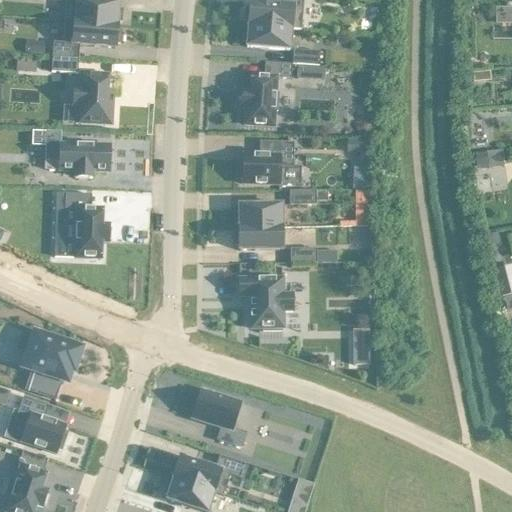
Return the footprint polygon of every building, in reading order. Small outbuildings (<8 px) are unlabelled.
[(66,7),(65,22),(117,26),(117,24),(117,22),(121,23),(122,11),(118,10),(119,5),(67,0),(66,7)] [(291,30),(301,31),(303,0),(277,0),(277,6),(250,4),(250,9),(246,9),(245,21),(249,21),(248,26),(291,30)] [(117,26),(65,22),(63,44),(54,43),(52,59),(79,60),(80,46),(116,49),(116,47),(116,44),(120,44),(121,32),(117,32),(117,30),(118,26),(117,26)] [(289,52),(291,30),(248,26),(248,27),(249,27),(248,31),(244,30),(243,42),(247,43),(247,48),(289,52)] [(320,53),(294,51),(292,65),(297,66),(308,67),(319,67),(320,53)] [(78,69),(79,60),(52,59),(51,73),(78,75),(78,69)] [(265,64),(264,78),(252,77),(251,94),(243,93),(242,110),(246,110),(245,127),(274,128),(275,112),(277,112),(278,94),(276,94),(277,79),(291,80),(291,65),(265,64)] [(297,66),(297,79),(307,80),(308,67),(297,66)] [(112,93),(107,93),(108,76),(82,75),(81,91),(74,91),(73,108),(80,108),(79,117),(79,124),(111,126),(112,108),(113,97),(113,93),(112,93)] [(32,146),(46,147),(46,133),(32,132),(32,146)] [(240,161),(239,180),(243,180),(243,185),(279,186),(280,169),(293,169),(294,144),(267,143),(267,138),(244,138),(243,156),(244,156),(243,161),(240,161)] [(359,141),(359,153),(371,154),(371,141),(359,141)] [(60,145),(59,171),(76,172),(75,179),(92,179),(92,173),(109,173),(110,147),(94,147),(94,144),(76,143),(76,146),(60,145)] [(476,166),(477,170),(488,169),(486,153),(475,155),(476,166)] [(359,167),(359,191),(371,191),(372,167),(359,167)] [(371,191),(356,191),(356,222),(371,222),(371,191)] [(316,192),(289,192),(290,207),(316,206),(316,201),(316,192)] [(327,192),(316,192),(316,201),(328,201),(327,192)] [(56,210),(55,259),(101,260),(102,244),(108,244),(109,227),(102,227),(103,210),(91,210),(92,196),(65,195),(65,210),(56,210)] [(239,229),(282,229),(282,206),(239,207),(239,212),(235,212),(235,224),(239,224),(239,228),(239,229)] [(282,251),(282,229),(239,229),(239,234),(235,234),(235,246),(239,246),(239,251),(282,251)] [(290,250),(290,265),(317,264),(317,263),(317,252),(316,250),(290,250)] [(337,251),(317,252),(317,263),(337,263),(337,251)] [(511,266),(496,270),(503,298),(511,295),(511,266)] [(283,280),(239,281),(240,297),(251,297),(251,311),(251,330),(263,330),(263,332),(281,332),(281,330),(283,330),(283,313),(292,313),(292,296),(283,296),(283,280)] [(369,331),(353,331),(353,341),(369,341),(369,331)] [(24,336),(19,351),(30,355),(26,369),(34,372),(27,392),(57,401),(63,382),(69,383),(73,372),(75,372),(82,351),(37,336),(35,339),(24,336)] [(0,390),(0,404),(5,406),(9,394),(0,390)] [(201,392),(192,420),(221,429),(218,441),(242,449),(246,435),(233,431),(241,404),(201,392)] [(66,428),(44,420),(49,407),(23,398),(15,423),(27,427),(22,443),(56,455),(58,450),(62,452),(68,434),(64,433),(66,428)] [(322,419),(319,429),(330,432),(333,422),(322,419)] [(42,508),(47,492),(41,490),(46,475),(45,474),(49,461),(24,453),(19,466),(21,467),(16,482),(13,481),(8,498),(10,498),(5,511),(33,511),(35,506),(42,508)] [(174,462),(171,474),(174,475),(173,479),(224,496),(230,476),(240,479),(245,465),(220,457),(215,470),(180,458),(178,463),(174,462)] [(314,486),(320,466),(309,463),(303,482),(314,486)] [(168,483),(164,495),(168,496),(167,501),(200,511),(208,511),(214,494),(223,497),(224,496),(173,479),(173,480),(173,481),(172,484),(168,483)] [(299,481),(295,491),(310,496),(314,486),(303,482),(299,481)]
